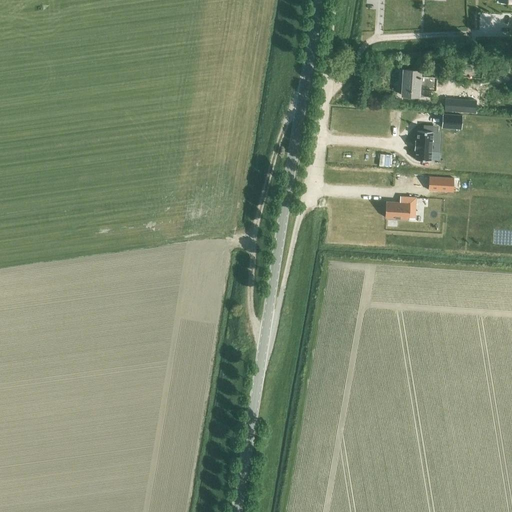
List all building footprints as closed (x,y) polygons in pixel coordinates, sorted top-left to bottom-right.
[(401,95),(419,96),(419,89),(436,90),(437,77),(420,76),(421,71),(403,70),(401,95)] [(445,98),(444,111),(475,113),(476,100),(445,98)] [(440,114),(439,128),(459,129),(460,115),(440,114)] [(415,140),(414,150),(416,150),(415,159),(431,161),(432,142),(436,142),(437,132),(433,132),(433,126),(424,125),(423,131),(417,130),(417,140),(415,140)] [(437,155),(511,158),(511,139),(438,136),(437,155)] [(385,203),(384,219),(407,220),(407,216),(414,217),(415,197),(399,197),(399,203),(385,203)]
